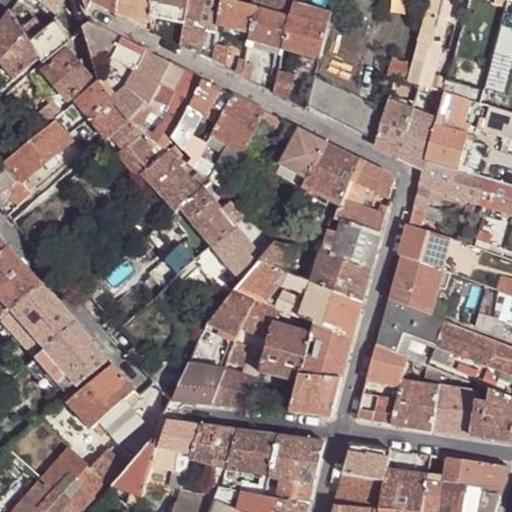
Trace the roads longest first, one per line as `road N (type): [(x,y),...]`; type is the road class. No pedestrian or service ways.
road 1 (residential): [(98,15),(408,175),(340,431)]
road 2 (residential): [(0,218),(136,374)]
road 3 (residential): [(511,455),(340,431)]
road 4 (residential): [(340,431),(175,411)]
